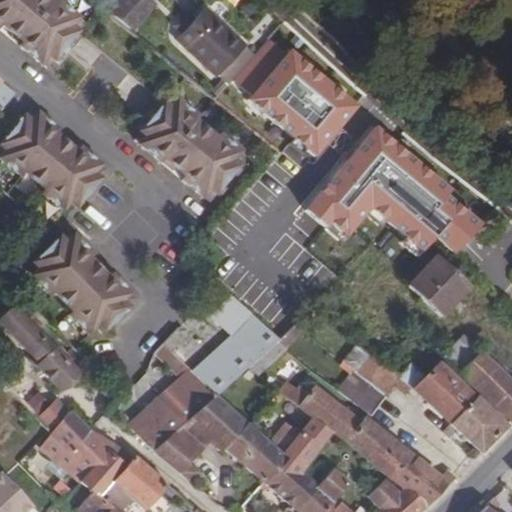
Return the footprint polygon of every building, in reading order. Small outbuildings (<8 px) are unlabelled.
[(0,0),(0,29),(3,32),(6,27),(26,44),(23,48),(51,71),(74,43),(82,33),(76,27),(82,19),(62,2),(59,6),(51,0),(0,0)] [(120,0),(108,15),(130,32),(153,6),(146,0),(120,0)] [(175,40),(216,77),(245,46),(204,8),(194,20),(180,35),(175,40)] [(185,11),(170,27),(180,35),(194,20),(185,11)] [(371,47),(401,75),(418,57),(388,28),(371,47)] [(265,37),(229,95),(302,139),(337,82),(265,37)] [(173,109),(166,104),(160,112),(136,143),(163,165),(166,161),(187,178),(184,182),(211,204),(243,166),(236,160),(243,152),(222,135),(219,139),(198,123),(202,119),(180,101),(173,109)] [(69,202),(75,207),(106,169),(78,146),(76,151),(55,134),(58,130),(30,107),(0,144),(0,159),(20,176),(23,172),(43,189),(40,193),(62,210),(69,202)] [(365,123),(299,214),(343,245),(364,216),(419,255),(432,238),(457,256),(489,211),(365,123)] [(245,246),(289,194),(264,173),(220,226),(245,246)] [(94,328),(100,334),(135,300),(110,274),(106,277),(88,259),(92,255),(67,229),(31,264),(24,271),(30,278),(49,297),(52,293),(71,312),(67,316),(86,336),(94,328)] [(436,254),(407,284),(440,315),(469,286),(436,254)] [(182,380),(128,427),(152,452),(174,432),(184,422),(214,395),(216,396),(250,368),(279,342),(268,332),(230,296),(210,317),(232,337),(194,373),(173,353),(164,344),(155,354),(182,380)] [(60,391),(78,374),(14,308),(0,321),(0,323),(39,364),(36,366),(60,391)] [(279,342),(295,325),(284,315),(268,332),(279,342)] [(279,342),(287,349),(303,331),(295,325),(279,342)] [(177,330),(164,344),(173,353),(185,337),(177,330)] [(459,374),(481,352),(462,334),(443,359),(459,374)] [(259,375),(287,349),(279,342),(250,368),(259,375)] [(399,377),(356,346),(342,363),(353,372),(384,397),(392,386),(399,377)] [(510,423),(511,421),(511,381),(481,352),(459,374),(510,423)] [(412,390),(450,425),(476,397),(439,362),(425,376),(412,390)] [(410,364),(399,377),(411,389),(412,390),(425,376),(410,364)] [(384,397),(353,372),(338,390),(369,417),(384,397)] [(404,396),(411,389),(399,377),(392,386),(404,396)] [(345,442),(361,423),(312,387),(309,392),(299,385),(295,390),(285,383),(279,391),(333,433),(345,442)] [(283,456),(246,423),(216,396),(214,395),(184,422),(210,445),(220,453),(223,449),(262,484),(285,458),(283,456)] [(507,426),(476,397),(450,425),(457,432),(481,454),(507,426)] [(40,398),(33,404),(42,414),(49,407),(40,398)] [(91,432),(70,411),(51,433),(72,455),(91,432)] [(414,458),(366,421),(364,420),(361,423),(345,442),(394,481),(414,458)] [(210,445),(184,422),(174,432),(199,455),(210,445)] [(457,432),(450,425),(442,433),(450,439),(457,432)] [(80,483),(114,445),(91,432),(72,455),(62,466),(80,483)] [(199,455),(174,432),(152,452),(179,474),(199,455)] [(298,436),(283,456),(285,458),(262,484),(295,511),(297,511),(318,487),(317,486),(303,474),(298,469),(313,448),(298,436)] [(73,511),(107,511),(112,507),(99,496),(134,457),(114,445),(80,483),(91,494),(73,511)] [(120,511),(132,499),(145,511),(167,484),(134,457),(99,496),(112,507),(107,511),(120,511)] [(427,507),(456,477),(448,470),(441,479),(414,458),(394,481),(403,488),(427,507)] [(317,486),(318,487),(297,511),(346,511),(335,502),(349,484),(332,469),(317,486)] [(0,474),(0,511),(31,511),(34,510),(1,474),(0,474)] [(385,480),(367,497),(381,511),(399,493),(385,480)] [(420,511),(427,507),(403,488),(399,493),(381,511),(380,511),(420,511)]
